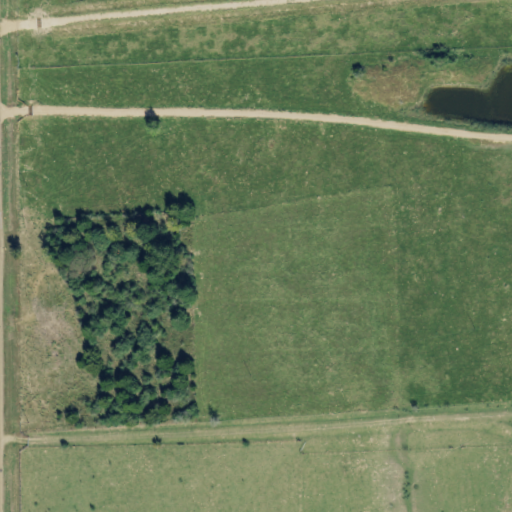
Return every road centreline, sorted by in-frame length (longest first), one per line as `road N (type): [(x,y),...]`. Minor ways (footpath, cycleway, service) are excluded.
road 1 (residential): [(0,107),(230,113),(511,137)]
road 2 (residential): [(1,437),(373,425),(421,413),(511,417)]
road 3 (residential): [(1,511),(0,245)]
road 4 (residential): [(0,188),(0,0)]
